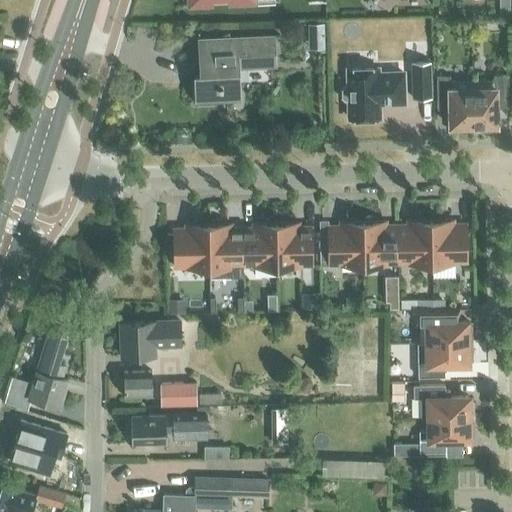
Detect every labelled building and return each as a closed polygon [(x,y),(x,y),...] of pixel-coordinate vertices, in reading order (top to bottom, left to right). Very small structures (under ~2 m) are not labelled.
[(498,0),(499,13),(509,12),(508,0),(498,0)] [(300,37),(307,44),(317,43),(317,26),(300,27),(300,37)] [(421,65),(420,29),(402,29),(403,65),(421,65)] [(239,67),(275,65),(274,37),(197,41),(199,74),(193,74),(195,101),(240,99),(239,67)] [(349,100),(349,119),(378,118),(378,104),(403,104),(403,74),(378,74),(378,70),(348,70),(348,88),(343,88),(340,91),(341,98),(343,100),(349,100)] [(494,80),(472,80),(473,126),(473,132),(496,131),(496,125),(496,108),(508,108),(508,75),(494,75),(494,80)] [(450,76),(436,76),(437,109),(449,109),(449,126),(449,132),(473,132),(473,126),(472,80),(450,81),(450,76)] [(397,264),(431,263),(430,221),(418,221),(418,225),(397,226),(397,264)] [(430,221),(431,263),(466,263),(465,224),(443,225),(443,221),(430,221)] [(320,265),(363,264),(363,222),(350,222),(350,226),(328,226),(328,234),(319,235),(320,265)] [(363,264),(397,264),(397,226),(376,226),(376,222),(363,222),(363,264)] [(289,227),(289,223),(276,224),(277,266),(311,265),(311,227),(289,227)] [(243,266),(277,266),(276,224),(263,224),(263,228),(242,228),(243,266)] [(174,267),(209,267),(208,225),(195,225),(195,229),(174,229),(174,267)] [(209,267),(243,266),(242,228),(221,229),(221,225),(208,225),(209,267)] [(396,276),(383,276),(384,298),(388,298),(388,309),(397,309),(396,276)] [(319,293),(300,293),(301,308),(319,308),(319,293)] [(184,299),(167,299),(167,301),(167,313),(184,313),(184,299)] [(432,299),(418,300),(418,309),(432,309),(432,299)] [(444,299),(432,299),(432,309),(443,309),(444,309),(444,299)] [(244,312),(252,312),(252,301),(243,301),(244,312)] [(426,323),(426,343),(472,342),(471,324),(467,324),(467,320),(443,321),(443,309),(432,309),(418,309),(416,309),(417,323),(426,323)] [(179,321),(121,323),(122,356),(154,355),(154,346),(180,345),(179,321)] [(50,329),(29,397),(60,406),(68,380),(61,378),(65,364),(58,362),(67,334),(50,329)] [(472,342),(426,343),(417,343),(418,377),(444,377),(444,365),(467,364),(467,360),(472,360),(472,342)] [(312,370),(315,374),(319,376),(325,361),(320,360),(316,362),(312,370)] [(151,372),(123,372),(124,396),(151,396),(151,372)] [(302,379),(297,387),(299,391),(303,393),(308,392),(312,385),(311,380),(306,378),(302,379)] [(195,382),(160,383),(161,404),(195,404),(195,382)] [(405,384),(392,384),(392,396),(405,396),(405,384)] [(444,385),(413,385),(413,399),(428,398),(428,419),(473,418),(473,400),(468,400),(468,396),(444,397),(444,385)] [(149,415),(149,417),(132,417),(133,443),(165,442),(164,430),(173,430),(173,439),(207,438),(207,414),(149,415)] [(474,436),(473,418),(428,419),(428,430),(418,430),(419,453),(445,452),(445,440),(469,440),(469,436),(474,436)] [(66,434),(21,420),(9,461),(48,472),(54,454),(60,456),(66,434)] [(393,444),(394,456),(402,455),(402,443),(393,444)] [(203,446),(204,459),(228,459),(228,446),(203,446)] [(32,474),(29,483),(38,487),(40,480),(38,476),(32,474)] [(134,511),(194,511),(195,493),(268,496),(269,480),(195,477),(195,487),(186,486),(185,494),(163,493),(162,510),(143,510),(143,508),(139,508),(139,510),(135,509),(134,511)] [(0,482),(0,510),(5,511),(30,511),(35,499),(36,496),(12,489),(13,486),(0,482)] [(385,483),(373,482),(373,495),(384,496),(385,483)] [(36,496),(35,499),(44,502),(60,507),(64,493),(39,485),(36,496)]
